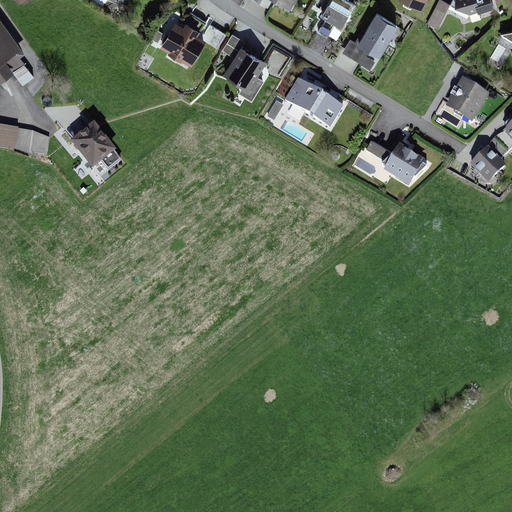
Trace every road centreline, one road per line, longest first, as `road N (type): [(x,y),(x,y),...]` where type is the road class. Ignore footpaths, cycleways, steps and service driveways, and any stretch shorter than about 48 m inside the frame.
road 1 (residential): [(449,144),(219,0)]
road 2 (track): [(0,329),(0,455)]
